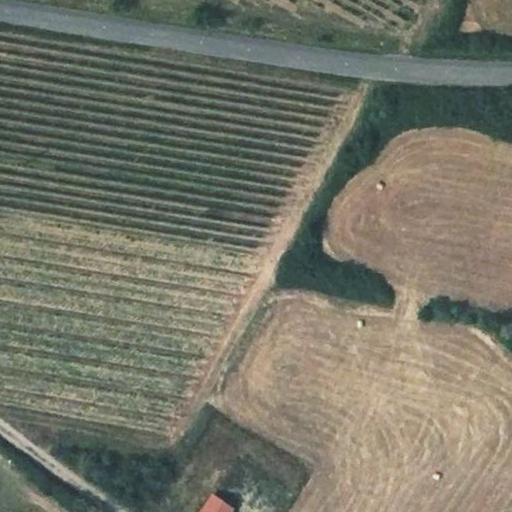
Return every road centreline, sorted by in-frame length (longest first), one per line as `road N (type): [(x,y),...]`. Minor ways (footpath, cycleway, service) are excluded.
road 1 (tertiary): [(0,9),(390,66),(511,68)]
road 2 (track): [(117,511),(0,415)]
